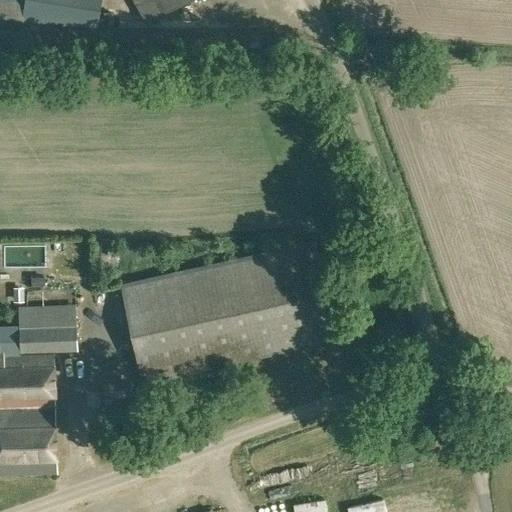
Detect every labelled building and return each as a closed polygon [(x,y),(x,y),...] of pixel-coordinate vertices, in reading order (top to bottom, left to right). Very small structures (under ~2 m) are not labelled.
[(95,30),(95,28),(99,0),(0,0),(0,54),(269,52),(268,44),(272,44),(272,36),(268,36),(268,28),(112,30),(112,13),(103,13),(104,22),(99,22),(99,30),(95,30)] [(185,0),(133,0),(145,22),(185,0)] [(141,382),(337,339),(316,241),(120,285),(141,382)] [(19,352),(78,351),(76,304),(18,305),(18,326),(19,352)] [(3,357),(3,353),(0,352),(0,476),(56,474),(53,355),(3,357)] [(348,494),(325,500),(327,509),(350,504),(348,494)]
